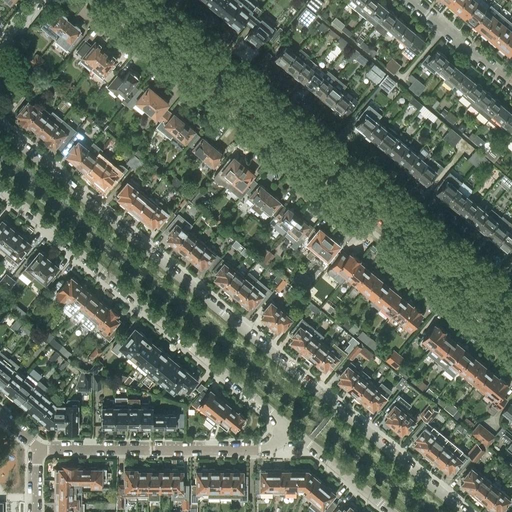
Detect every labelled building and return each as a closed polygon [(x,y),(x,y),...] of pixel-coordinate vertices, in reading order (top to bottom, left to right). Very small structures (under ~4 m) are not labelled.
[(63,0),(60,7),(73,13),(77,6),(65,0),(63,0)] [(242,1),(241,0),(223,0),(217,8),(222,12),(221,14),(227,19),(242,1)] [(323,3),(319,0),(309,0),(306,4),(315,12),(323,3)] [(348,0),(347,2),(356,10),(363,0),(348,0)] [(378,1),(376,0),(363,0),(356,10),(365,17),(369,12),(378,1)] [(448,0),(447,2),(450,5),(450,7),(453,10),(455,9),(456,10),(463,0),(448,0)] [(474,0),(463,0),(456,10),(459,13),(459,15),(462,17),(464,17),(465,17),(477,2),(474,0)] [(248,23),(257,13),(261,9),(256,4),(252,9),(242,1),(227,19),(237,27),(244,20),(248,23)] [(388,9),(378,1),(369,12),(378,20),(388,9)] [(477,2),(465,17),(468,20),(468,22),(472,26),(486,9),(477,2)] [(306,6),(297,17),(308,26),(317,15),(306,6)] [(397,17),(388,9),(378,20),(388,28),(397,17)] [(486,9),(472,26),(477,29),(478,29),(482,32),(495,16),(486,9)] [(47,18),(41,26),(55,38),(70,21),(66,18),(65,16),(62,13),(60,13),(59,13),(52,22),(47,18)] [(264,40),(274,28),(257,13),(248,23),(253,27),(247,35),(257,43),(261,38),(264,40)] [(495,16),(482,32),(483,32),(482,34),(485,37),(487,36),(491,39),(504,24),(495,16)] [(340,28),(344,24),(336,17),(332,21),(340,28)] [(406,25),(397,17),(388,28),(397,36),(406,25)] [(70,21),(55,38),(70,50),(83,34),(79,31),(80,30),(79,29),(79,27),(75,24),(73,24),(70,21)] [(331,29),(321,22),(319,25),(328,33),(331,29)] [(511,30),(504,24),(491,39),(491,40),(491,41),(494,44),(496,43),(500,47),(511,32),(511,30)] [(415,32),(406,25),(397,36),(406,44),(415,32)] [(274,29),(269,34),(272,37),(270,39),(273,42),(276,39),(280,33),(276,31),(274,29)] [(340,37),(331,29),(328,33),(337,40),(340,37)] [(416,51),(425,40),(415,32),(406,44),(401,50),(411,58),(416,51)] [(511,32),(500,47),(500,49),(503,51),(505,51),(509,54),(511,51),(511,50),(511,32)] [(349,44),(340,37),(337,40),(335,42),(344,50),(349,44)] [(91,68),(93,65),(105,51),(101,47),(101,45),(98,43),(96,43),(95,42),(92,45),(85,40),(76,51),(83,56),(80,59),(91,68)] [(285,45),(274,58),(284,66),(295,53),(285,45)] [(436,69),(445,57),(436,49),(431,56),(428,54),(421,62),(433,72),(436,69)] [(110,55),(105,51),(93,65),(97,69),(95,71),(102,77),(116,60),(115,59),(115,57),(112,55),(110,55)] [(295,53),(284,66),(294,74),(304,61),(295,53)] [(31,61),(34,64),(40,57),(37,54),(31,61)] [(40,57),(34,64),(38,67),(44,60),(40,57)] [(303,82),(315,66),(317,64),(308,57),(304,61),(294,74),(303,82)] [(391,57),(387,62),(397,70),(400,65),(391,57)] [(455,65),(445,57),(436,69),(445,76),(455,65)] [(368,59),(367,60),(365,62),(371,67),(374,63),(368,59)] [(397,70),(387,62),(384,66),(393,74),(397,70)] [(374,63),(371,67),(365,74),(370,79),(379,68),(374,63)] [(455,84),(464,73),(455,65),(445,76),(442,80),(451,88),(455,84)] [(312,89),(323,76),(325,73),(315,66),(303,82),(312,89)] [(26,74),(20,68),(19,69),(17,67),(12,73),(14,75),(14,76),(20,81),(26,74)] [(379,68),(370,79),(376,83),(385,72),(379,68)] [(132,73),(129,70),(122,78),(117,74),(107,86),(116,94),(119,91),(124,95),(138,78),(137,77),(137,75),(134,73),(132,73)] [(473,80),(464,73),(455,84),(464,91),(473,80)] [(37,74),(30,82),(34,85),(41,77),(37,74)] [(383,88),(391,78),(387,74),(378,84),(383,88)] [(323,76),(312,89),(321,97),(332,84),(323,76)] [(388,92),(396,82),(391,78),(383,88),(388,92)] [(416,78),(412,82),(421,90),(425,86),(416,78)] [(470,102),(482,88),(473,80),(464,91),(461,95),(470,102)] [(408,87),(418,94),(421,90),(412,82),(408,87)] [(332,84),(321,97),(330,104),(341,91),(332,84)] [(136,101),(146,109),(158,95),(154,91),(153,89),(151,87),(149,87),(148,86),(140,95),(136,92),(126,104),(130,108),(136,101)] [(478,112),(492,96),(482,88),(470,102),(469,104),(478,112)] [(353,96),(350,99),(345,95),(347,92),(343,89),(341,91),(330,104),(344,116),(357,100),(353,96)] [(164,107),(168,103),(167,102),(167,100),(164,98),(162,98),(158,95),(146,109),(156,117),(164,107)] [(422,104),(413,96),(410,100),(408,102),(418,109),(422,104)] [(501,104),(492,96),(478,112),(488,119),(501,104)] [(20,110),(17,114),(20,117),(19,119),(26,124),(27,123),(38,109),(28,100),(25,104),(24,103),(19,109),(20,110)] [(365,133),(376,120),(381,114),(368,104),(356,118),(359,120),(355,125),(365,133)] [(510,111),(501,104),(488,119),(497,127),(501,122),(510,111)] [(38,109),(27,123),(31,126),(31,128),(35,131),(51,113),(41,105),(38,109)] [(160,121),(168,111),(164,107),(156,117),(160,121)] [(51,113),(35,131),(39,135),(41,134),(45,138),(62,118),(52,111),(51,113)] [(164,124),(172,114),(168,111),(160,121),(164,124)] [(511,112),(510,111),(501,122),(511,131),(511,112)] [(170,129),(175,133),(184,121),(179,118),(179,116),(176,114),(175,114),(173,113),(172,114),(164,124),(162,127),(168,132),(170,129)] [(45,138),(44,139),(51,145),(52,143),(55,146),(60,149),(76,130),(62,118),(45,138)] [(376,120),(365,133),(375,142),(386,129),(376,120)] [(189,145),(198,134),(194,130),(193,129),(193,127),(190,125),(188,125),(184,121),(175,133),(172,136),(182,144),(185,141),(189,145)] [(451,128),(446,133),(456,141),(460,136),(451,128)] [(385,150),(396,137),(398,134),(393,130),(391,133),(386,129),(375,142),(385,150)] [(73,163),(75,163),(89,146),(80,139),(83,136),(77,131),(61,150),(66,154),(66,155),(70,158),(69,160),(73,163)] [(443,137),(452,146),(456,141),(446,133),(443,137)] [(203,157),(212,145),(208,141),(207,140),(205,137),(203,138),(202,136),(201,137),(198,134),(189,145),(193,148),(190,151),(196,156),(198,153),(203,157)] [(396,137),(385,150),(395,158),(406,145),(396,137)] [(89,146),(75,163),(79,165),(77,167),(83,172),(98,154),(102,150),(92,142),(89,146)] [(217,149),(212,145),(203,157),(207,160),(205,163),(211,168),(222,154),(221,152),(221,151),(218,149),(217,149)] [(406,145),(395,158),(405,167),(416,153),(406,145)] [(492,145),(486,152),(485,154),(489,157),(496,148),(492,145)] [(501,152),(496,148),(489,157),(493,161),(501,152)] [(134,154),(139,159),(143,154),(138,149),(134,154)] [(476,149),(472,154),(481,163),(486,158),(476,149)] [(416,153),(405,167),(415,175),(426,162),(416,153)] [(98,154),(83,172),(90,177),(91,176),(94,179),(108,162),(98,154)] [(126,162),(131,166),(138,158),(133,154),(126,162)] [(472,154),(468,159),(478,167),(481,163),(472,154)] [(431,156),(426,162),(436,170),(430,178),(432,180),(443,167),(431,156)] [(229,183),(231,180),(244,166),(239,161),(239,160),(236,158),(235,158),(233,157),(228,164),(224,160),(215,171),(219,175),(221,172),(228,177),(225,180),(229,183)] [(138,158),(131,166),(136,170),(143,162),(138,158)] [(116,182),(127,168),(123,166),(122,165),(121,165),(120,164),(119,164),(118,164),(117,164),(116,165),(115,165),(114,166),(113,167),(108,162),(94,179),(94,181),(98,184),(100,183),(104,186),(107,182),(109,183),(112,179),(116,182)] [(430,178),(436,170),(426,162),(415,175),(425,183),(430,178)] [(246,192),(255,181),(251,177),(252,177),(251,176),(254,174),(252,173),(252,171),(249,169),(248,169),(244,166),(231,180),(246,192)] [(457,188),(462,181),(449,171),(444,177),(447,179),(436,192),(446,201),(457,188)] [(169,182),(168,183),(172,186),(172,185),(176,188),(182,181),(174,175),(169,182)] [(123,205),(125,204),(138,188),(128,179),(118,192),(120,194),(117,198),(120,200),(120,202),(123,205)] [(255,210),(269,192),(264,188),(264,187),(262,185),(260,185),(255,181),(246,192),(250,195),(247,198),(252,203),(250,206),(255,210)] [(456,209),(467,196),(471,192),(471,189),(462,181),(457,188),(446,201),(456,209)] [(138,188),(125,204),(129,207),(128,209),(134,214),(148,196),(138,188)] [(199,191),(191,200),(197,205),(205,195),(199,191)] [(274,196),(273,195),(269,192),(255,210),(259,214),(262,210),(268,215),(270,212),(274,215),(283,205),(279,202),(279,201),(278,200),(278,198),(275,196),(274,196)] [(148,196),(134,214),(140,218),(141,217),(144,220),(158,204),(157,203),(159,201),(157,199),(155,202),(148,196)] [(467,196),(456,209),(466,217),(477,204),(467,196)] [(162,230),(175,214),(160,201),(158,204),(144,220),(144,222),(147,225),(149,224),(152,227),(155,223),(158,225),(157,226),(162,230)] [(477,204),(466,217),(476,225),(487,212),(477,204)] [(298,216),(294,213),(293,212),(293,211),(290,208),(289,209),(287,207),(287,208),(283,205),(274,215),(278,219),(276,222),(281,226),(284,224),(288,227),(298,216)] [(486,234),(497,221),(501,216),(491,208),(487,212),(476,225),(486,234)] [(219,224),(227,214),(222,210),(214,220),(219,224)] [(173,245),(186,229),(191,224),(178,213),(163,231),(168,236),(167,238),(170,241),(170,243),(173,245)] [(302,220),(298,216),(288,227),(286,230),(296,239),(291,245),(295,248),(301,241),(312,228),(307,223),(306,222),(304,220),(302,220)] [(0,241),(11,227),(7,224),(8,223),(4,219),(3,220),(2,219),(0,221),(0,241)] [(497,221),(486,234),(496,242),(507,229),(497,221)] [(506,251),(511,244),(511,225),(507,229),(496,242),(506,251)] [(15,231),(11,227),(0,241),(0,245),(8,251),(22,234),(16,230),(15,231)] [(313,227),(312,228),(301,241),(305,245),(307,243),(312,247),(308,252),(313,256),(317,251),(329,236),(325,233),(324,231),(322,229),(320,229),(319,228),(317,230),(313,227)] [(181,253),(195,236),(186,229),(173,245),(174,245),(178,248),(177,249),(181,253)] [(22,234),(8,251),(17,259),(21,255),(22,256),(27,249),(26,249),(31,243),(26,240),(27,238),(22,234)] [(195,236),(181,253),(188,259),(190,257),(192,259),(205,244),(195,236)] [(333,240),(329,236),(317,251),(327,259),(331,262),(338,253),(334,250),(339,245),(338,243),(338,242),(335,240),(333,240)] [(234,252),(241,243),(236,239),(228,247),(234,252)] [(220,257),(205,244),(192,259),(193,260),(193,262),(196,264),(198,264),(201,267),(203,264),(210,270),(220,257)] [(32,278),(49,258),(45,255),(46,254),(41,250),(40,251),(39,250),(26,266),(25,266),(21,271),(31,280),(32,278)] [(262,250),(257,256),(262,259),(267,253),(262,250)] [(269,251),(262,260),(267,264),(274,255),(269,251)] [(335,268),(345,276),(359,259),(350,252),(341,263),(340,262),(335,268)] [(53,262),(49,258),(32,278),(35,281),(34,283),(42,290),(54,277),(51,274),(58,266),(57,266),(58,264),(54,261),(53,262)] [(220,284),(222,284),(235,269),(221,258),(212,269),(218,273),(214,278),(217,280),(217,282),(220,284)] [(364,263),(359,259),(345,276),(354,284),(367,268),(364,265),(364,263)] [(371,271),(367,268),(354,284),(363,291),(378,274),(373,270),(371,271)] [(235,269),(222,284),(225,287),(224,289),(230,293),(244,277),(235,269)] [(0,279),(0,282),(3,286),(10,277),(6,273),(0,279)] [(382,278),(378,274),(363,291),(373,299),(386,283),(382,280),(382,278)] [(66,302),(67,301),(81,285),(76,281),(77,280),(73,277),(72,277),(71,276),(69,278),(68,277),(63,284),(59,280),(47,294),(53,299),(57,294),(66,302)] [(10,277),(3,286),(8,290),(15,281),(10,277)] [(244,277),(230,293),(236,298),(237,297),(241,300),(254,284),(244,277)] [(279,291),(287,281),(283,278),(275,287),(279,291)] [(270,291),(257,280),(254,284),(241,300),(241,302),(244,304),(245,304),(248,306),(252,302),(257,306),(270,291)] [(389,286),(386,283),(373,299),(382,307),(396,290),(391,285),(389,286)] [(77,308),(90,293),(86,289),(86,288),(83,284),(81,285),(67,301),(66,302),(64,305),(73,313),(77,308)] [(309,300),(319,288),(314,284),(304,296),(309,300)] [(396,290),(382,307),(391,314),(404,299),(400,295),(400,293),(396,290)] [(90,293),(77,308),(87,316),(100,301),(95,297),(96,295),(92,292),(90,293)] [(318,308),(323,302),(317,297),(313,303),(318,308)] [(407,301),(404,299),(391,314),(400,322),(414,305),(409,301),(407,301)] [(6,306),(22,318),(26,312),(10,300),(6,306)] [(92,329),(96,324),(110,308),(109,307),(108,308),(105,305),(105,303),(101,300),(100,301),(87,316),(83,321),(92,329)] [(269,323),(269,324),(282,308),(272,300),(263,310),(265,312),(261,317),(264,319),(264,321),(267,323),(269,323)] [(414,305),(400,322),(409,330),(414,324),(414,323),(423,312),(414,305)] [(122,323),(118,319),(115,317),(118,313),(117,312),(117,310),(114,307),(112,308),(111,307),(110,308),(96,324),(101,329),(99,332),(108,339),(122,323)] [(282,308),(269,324),(270,324),(270,326),(273,328),(274,328),(277,330),(281,326),(283,328),(291,318),(292,316),(282,308)] [(0,319),(3,321),(11,311),(8,309),(0,317),(0,319)] [(298,347),(311,332),(314,328),(300,317),(289,331),(293,334),(292,335),(294,336),(290,341),(293,343),(293,345),(296,347),(298,347)] [(346,320),(342,324),(345,326),(347,328),(351,324),(346,320)] [(18,329),(24,334),(29,327),(24,322),(18,329)] [(421,339),(430,347),(444,330),(435,322),(429,330),(429,329),(421,339)] [(358,327),(353,323),(348,329),(353,333),(358,327)] [(46,329),(41,335),(49,342),(54,336),(46,329)] [(131,354),(146,336),(140,331),(138,333),(135,330),(125,341),(120,337),(111,348),(116,352),(120,347),(124,351),(125,349),(131,354)] [(371,338),(362,330),(357,336),(366,344),(367,342),(371,338)] [(449,334),(444,330),(430,347),(440,355),(453,339),(449,336),(449,334)] [(311,332),(298,347),(301,350),(300,352),(306,357),(320,340),(311,332)] [(40,338),(37,336),(37,335),(32,340),(36,343),(38,341),(40,338)] [(146,336),(131,354),(136,358),(135,360),(139,363),(153,345),(151,343),(151,341),(146,336)] [(380,346),(371,338),(367,342),(377,350),(380,346)] [(456,342),(453,339),(440,355),(449,362),(463,345),(458,341),(456,342)] [(57,340),(53,344),(59,349),(62,345),(57,340)] [(320,340),(306,357),(312,361),(313,360),(316,362),(328,347),(320,340)] [(156,348),(153,345),(139,363),(143,366),(144,365),(149,369),(164,351),(159,347),(156,348)] [(356,345),(348,355),(352,358),(360,348),(356,345)] [(463,345),(449,362),(458,370),(471,354),(467,351),(468,349),(463,345)] [(62,346),(59,350),(68,358),(72,354),(62,346)] [(102,351),(97,347),(90,356),(94,360),(102,351)] [(328,347),(316,362),(317,363),(317,365),(319,367),(321,367),(324,369),(328,365),(330,367),(338,357),(334,353),(335,352),(328,347)] [(366,347),(362,352),(369,358),(373,353),(366,347)] [(0,368),(6,361),(9,358),(0,350),(0,368)] [(393,350),(385,359),(396,369),(404,359),(393,350)] [(53,361),(59,354),(56,351),(49,359),(53,361)] [(164,351),(149,369),(155,374),(153,375),(157,378),(172,361),(169,358),(170,356),(164,351)] [(475,357),(471,354),(458,370),(467,377),(481,360),(476,357),(475,357)] [(0,387),(14,370),(19,365),(10,357),(9,358),(6,361),(0,368),(0,387)] [(98,360),(89,371),(96,373),(103,364),(98,360)] [(486,365),(481,360),(467,377),(476,385),(489,369),(486,366),(486,365)] [(175,363),(172,361),(157,378),(161,382),(163,380),(168,385),(183,367),(177,362),(175,363)] [(75,367),(69,362),(66,366),(72,371),(75,367)] [(344,387),(346,387),(358,371),(353,367),(352,368),(347,365),(339,374),(341,376),(338,380),(341,383),(341,385),(344,387)] [(397,372),(404,378),(409,372),(402,366),(397,372)] [(188,371),(183,367),(168,385),(175,390),(179,385),(188,391),(198,379),(192,374),(190,375),(188,374),(188,371)] [(493,372),(489,369),(476,385),(485,393),(499,376),(495,372),(493,372)] [(14,370),(0,387),(0,388),(6,393),(7,391),(10,394),(25,376),(21,373),(20,374),(14,370)] [(358,371),(346,387),(349,390),(348,391),(354,396),(368,379),(358,371)] [(405,378),(413,385),(418,380),(410,373),(405,378)] [(93,374),(93,388),(101,388),(101,377),(93,374)] [(25,376),(10,394),(14,397),(12,398),(18,403),(33,386),(34,384),(25,376)] [(499,376),(485,393),(495,400),(492,404),(498,409),(506,399),(501,395),(504,391),(503,391),(509,384),(499,376)] [(368,379),(354,396),(359,401),(361,399),(364,402),(377,387),(368,379)] [(425,385),(419,380),(415,384),(421,389),(425,385)] [(33,386),(18,403),(24,408),(26,407),(29,409),(43,391),(40,388),(38,390),(33,386)] [(377,387),(364,402),(364,404),(367,406),(369,406),(372,409),(376,404),(378,406),(386,397),(381,393),(383,391),(377,387)] [(436,396),(427,388),(424,392),(433,399),(436,396)] [(207,413),(221,396),(215,392),(214,393),(210,389),(205,395),(202,392),(192,405),(196,409),(198,407),(207,413)] [(43,391),(29,409),(32,412),(31,414),(37,419),(45,409),(44,408),(51,400),(46,396),(48,395),(43,391)] [(226,401),(221,396),(207,413),(216,422),(230,405),(225,402),(226,401)] [(445,403),(436,396),(433,399),(442,407),(445,403)] [(45,409),(37,419),(43,423),(44,422),(46,424),(45,425),(48,428),(53,428),(53,426),(54,426),(53,410),(55,404),(51,400),(44,408),(45,409)] [(57,402),(55,404),(53,410),(54,426),(57,426),(57,428),(65,428),(65,405),(60,405),(57,402)] [(392,426),(393,426),(406,411),(395,402),(394,404),(386,413),(388,415),(385,419),(388,422),(388,423),(391,426),(392,426)] [(72,405),(65,405),(65,428),(65,430),(77,430),(78,403),(72,403),(72,405)] [(511,405),(510,403),(502,412),(507,416),(511,409),(511,405)] [(102,404),(101,427),(107,427),(107,428),(114,428),(114,406),(106,406),(106,404),(102,404)] [(122,406),(114,406),(114,428),(122,428),(122,427),(127,427),(127,404),(122,404),(122,406)] [(131,404),(127,404),(127,427),(132,427),(132,428),(139,428),(139,406),(131,406),(131,404)] [(420,414),(424,418),(433,408),(428,404),(420,414)] [(147,406),(139,406),(139,428),(147,428),(147,427),(152,427),(152,414),(152,405),(147,405),(147,406)] [(231,406),(230,405),(216,422),(226,429),(230,425),(232,426),(235,428),(239,423),(240,424),(241,424),(242,424),(243,424),(244,423),(245,422),(245,421),(245,420),(245,419),(245,418),(244,417),(245,416),(232,405),(231,406)] [(452,415),(455,410),(450,406),(446,410),(452,415)] [(433,408),(424,418),(428,421),(437,411),(433,408)] [(461,415),(455,410),(452,415),(457,419),(461,415)] [(406,411),(393,426),(393,428),(396,430),(398,430),(401,433),(405,428),(407,430),(415,421),(415,420),(416,419),(406,411)] [(175,414),(152,414),(152,427),(152,428),(161,428),(161,427),(166,427),(166,428),(171,428),(171,427),(175,427),(175,414)] [(420,450),(421,450),(438,430),(429,422),(428,424),(424,420),(412,434),(415,437),(417,439),(414,443),(417,446),(417,448),(420,450)] [(475,437),(484,427),(479,423),(470,433),(475,437)] [(486,446),(494,436),(484,427),(475,437),(486,446)] [(511,436),(511,435),(502,427),(498,432),(508,441),(511,436)] [(438,430),(421,450),(425,453),(424,454),(430,459),(448,437),(438,430)] [(448,437),(430,459),(435,464),(437,462),(440,465),(457,445),(448,437)] [(467,454),(471,457),(480,447),(476,444),(467,454)] [(457,445),(440,465),(440,467),(443,469),(445,469),(448,472),(452,467),(454,469),(457,471),(469,457),(461,451),(462,450),(457,445)] [(480,447),(471,457),(476,461),(484,451),(480,447)] [(59,468),(55,468),(55,475),(57,475),(57,480),(78,480),(78,476),(81,476),(81,468),(81,465),(59,465),(59,468)] [(467,489),(469,489),(482,474),(472,466),(471,467),(463,477),(465,478),(461,483),(464,485),(465,487),(467,489)] [(96,467),(90,467),(90,468),(81,468),(81,476),(85,476),(85,481),(91,481),(91,487),(101,488),(101,480),(105,480),(106,468),(96,468),(96,467)] [(119,496),(117,496),(118,508),(125,508),(124,496),(136,496),(137,470),(137,468),(125,468),(125,484),(119,484),(119,496)] [(148,468),(141,468),(141,470),(137,470),(136,496),(148,496),(148,490),(148,468)] [(155,470),(155,468),(148,468),(148,490),(159,490),(159,470),(155,470)] [(171,468),(163,468),(163,470),(159,470),(159,490),(171,490),(171,468)] [(178,469),(171,468),(171,490),(177,490),(177,493),(182,493),(182,470),(178,470),(178,469)] [(208,490),(208,469),(200,469),(200,470),(196,470),(196,485),(190,485),(190,511),(197,511),(197,504),(197,498),(201,494),(208,494),(208,490)] [(220,498),(220,470),(215,470),(215,469),(208,469),(208,490),(208,494),(208,498),(220,498)] [(230,498),(230,469),(224,469),(224,470),(220,470),(220,498),(230,498)] [(243,475),(243,473),(243,470),(238,470),(238,469),(230,469),(230,498),(239,498),(239,500),(247,500),(247,475),(243,475)] [(272,469),(265,469),(265,470),(260,470),(260,478),(255,478),(255,492),(260,492),(260,491),(272,491),(272,469)] [(280,470),(280,469),(272,469),(272,491),(279,491),(279,495),(284,495),(284,491),(284,470),(280,470)] [(296,491),(296,487),(296,469),(289,469),(289,470),(284,470),(284,491),(284,495),(289,495),(289,491),(296,491)] [(308,469),(296,469),(296,487),(304,487),(306,489),(316,477),(310,472),(310,471),(308,469)] [(482,474),(469,489),(473,492),(471,494),(477,498),(491,482),(482,474)] [(316,477),(306,489),(302,494),(312,502),(326,484),(320,480),(316,477)] [(78,480),(57,480),(57,483),(55,483),(55,491),(75,491),(75,484),(78,484),(78,480)] [(491,482),(477,498),(483,503),(484,502),(488,505),(501,489),(491,482)] [(330,499),(335,493),(331,490),(332,489),(326,484),(312,502),(309,505),(317,511),(329,511),(336,504),(330,499)] [(501,489),(488,505),(488,506),(491,509),(492,509),(496,511),(499,507),(501,508),(509,499),(510,497),(501,489)] [(75,491),(55,491),(55,498),(57,498),(57,502),(78,502),(78,497),(75,497),(75,491)] [(78,502),(57,502),(57,506),(55,506),(55,511),(74,511),(75,506),(78,506),(78,502)]
